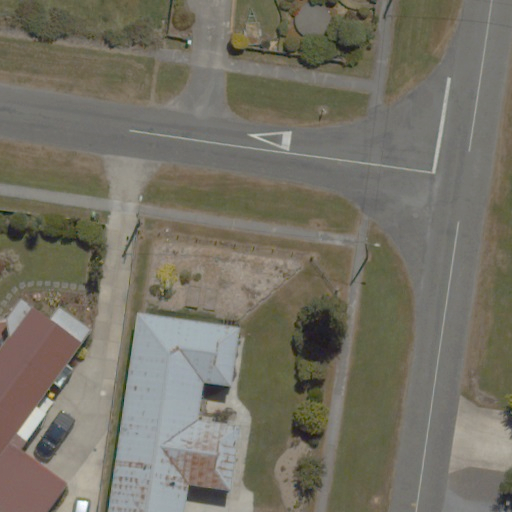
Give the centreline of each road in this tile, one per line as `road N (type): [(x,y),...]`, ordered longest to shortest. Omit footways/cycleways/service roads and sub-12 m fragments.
road 1 (residential): [(0,109),(466,178)]
road 2 (residential): [(416,511),(466,178)]
road 3 (residential): [(466,178),(491,0)]
